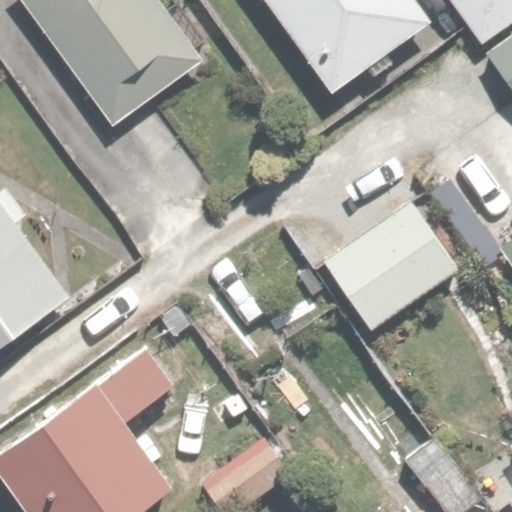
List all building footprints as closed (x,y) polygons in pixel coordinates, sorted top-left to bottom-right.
[(24,0),(118,122),(207,55),(165,0),(24,0)] [(434,17),(422,0),(268,0),(331,90),(434,17)] [(511,0),(449,0),(511,82),(511,0)] [(511,208),(511,108),(416,174),(462,242),(511,208)] [(5,180),(0,183),(0,340),(67,293),(16,219),(27,212),(5,180)] [(457,269),(407,195),(326,251),(376,324),(457,269)] [(438,428),(405,453),(449,511),(459,511),(486,492),(438,428)] [(232,511),(294,470),(266,430),(202,474),(228,511),(232,511)] [(112,511),(75,458),(0,508),(0,511),(112,511)]
